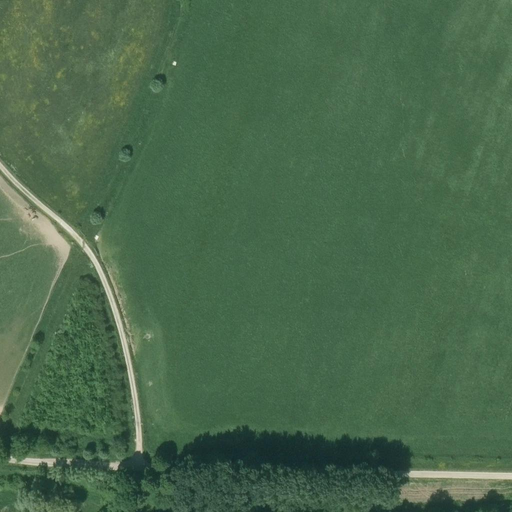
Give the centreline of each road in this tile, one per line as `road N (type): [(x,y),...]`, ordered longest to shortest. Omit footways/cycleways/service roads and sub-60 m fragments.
road 1 (unclassified): [(511,476),(0,457)]
road 2 (track): [(138,468),(128,361),(100,274),(81,242),(0,165)]
